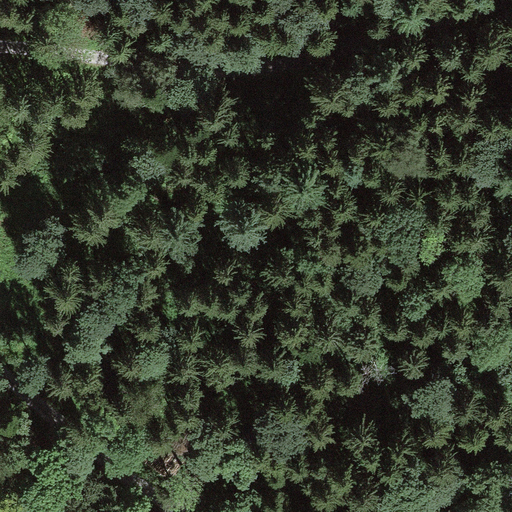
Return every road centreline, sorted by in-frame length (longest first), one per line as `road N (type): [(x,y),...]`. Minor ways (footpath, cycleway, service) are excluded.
road 1 (track): [(0,46),(246,71),(508,0)]
road 2 (track): [(165,511),(0,369)]
